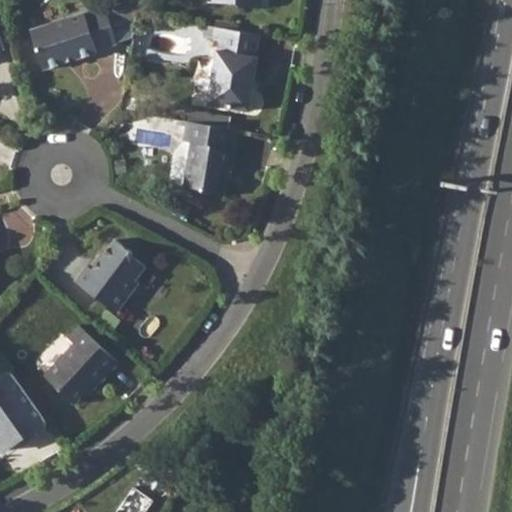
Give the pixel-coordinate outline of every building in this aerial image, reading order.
[(89,10),(34,28),(46,68),(70,61),(68,57),(78,53),(79,57),(102,50),(101,46),(118,41),(107,7),(90,13),(89,10)] [(224,28),(222,40),(221,50),(219,50),(210,104),(235,109),(251,112),(255,91),(252,90),(254,79),(256,79),(260,57),(258,57),(261,35),(224,28)] [(191,141),(183,184),(198,187),(206,192),(223,196),(229,165),(234,166),(236,152),(237,148),(235,148),(238,129),(188,121),(184,140),(191,141)] [(88,265),(76,280),(117,312),(139,284),(134,280),(146,265),(131,253),(132,251),(125,246),(117,240),(106,252),(105,254),(100,261),(93,269),(88,265)] [(75,342),(45,375),(75,404),(94,383),(97,386),(104,380),(104,378),(119,362),(80,325),(69,337),(75,342)] [(46,422),(11,372),(0,380),(0,441),(7,451),(23,440),(20,435),(27,430),(31,434),(46,422)]
